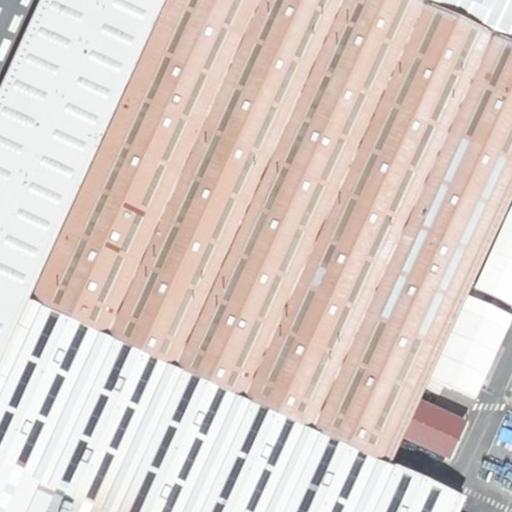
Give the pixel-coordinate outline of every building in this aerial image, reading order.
[(0,369),(30,303),(168,0),(39,0),(0,87),(0,369)] [(0,0),(0,87),(39,0),(0,0)] [(511,0),(168,0),(30,303),(387,466),(511,193),(511,0)] [(511,205),(477,289),(511,303),(511,205)] [(0,369),(0,511),(455,511),(461,500),(387,466),(30,303),(0,369)]
